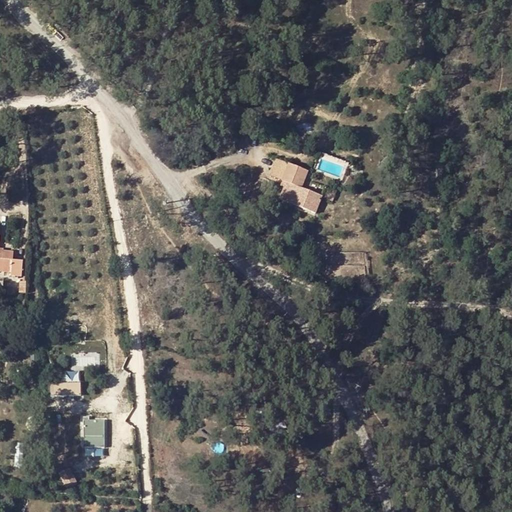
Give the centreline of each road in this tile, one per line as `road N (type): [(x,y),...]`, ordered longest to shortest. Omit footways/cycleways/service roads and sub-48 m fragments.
road 1 (unclassified): [(106,102),(210,232),(279,298),(349,407),(385,511)]
road 2 (residential): [(106,102),(104,148),(131,300),(148,511)]
road 3 (unclassified): [(6,0),(100,95)]
